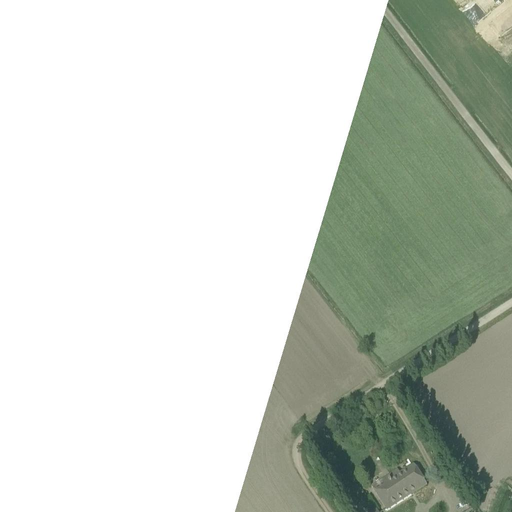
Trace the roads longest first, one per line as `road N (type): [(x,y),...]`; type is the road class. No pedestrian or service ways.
road 1 (unclassified): [(330,511),(307,476),(303,440),(511,301)]
road 2 (unclassified): [(511,168),(378,0)]
